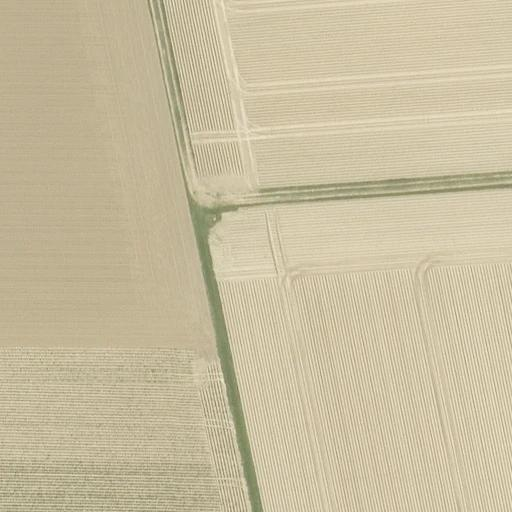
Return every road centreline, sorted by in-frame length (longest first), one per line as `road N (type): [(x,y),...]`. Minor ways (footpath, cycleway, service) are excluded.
road 1 (track): [(194,201),(511,179)]
road 2 (track): [(194,201),(256,511)]
road 3 (track): [(153,0),(194,201)]
